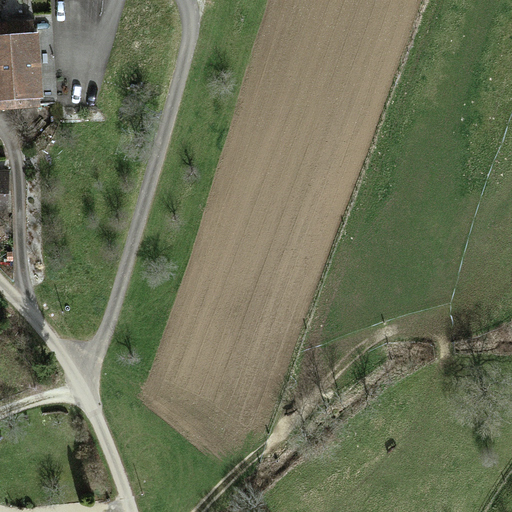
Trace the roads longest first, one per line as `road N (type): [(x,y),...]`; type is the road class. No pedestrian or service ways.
road 1 (residential): [(186,0),(192,22),(129,265),(81,392)]
road 2 (residential): [(81,392),(0,292)]
road 3 (residential): [(127,511),(81,392)]
